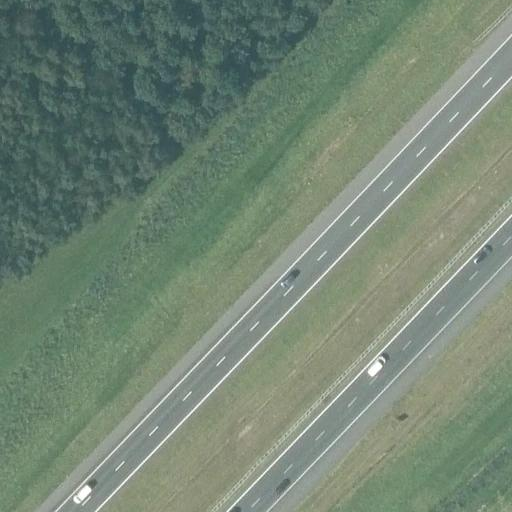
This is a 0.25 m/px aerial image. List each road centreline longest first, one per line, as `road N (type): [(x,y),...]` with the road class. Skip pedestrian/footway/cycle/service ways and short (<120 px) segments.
road 1 (motorway): [(511,51),(72,511)]
road 2 (motorway): [(247,511),(511,236)]
